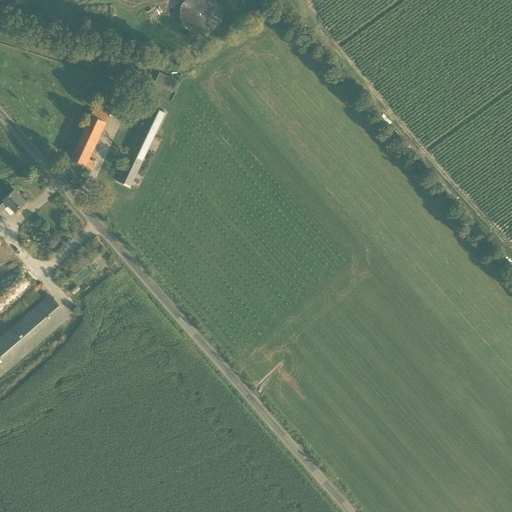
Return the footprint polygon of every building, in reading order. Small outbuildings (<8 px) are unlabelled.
[(128,0),(137,16),(166,0),(128,0)] [(183,4),(181,7),(180,10),(180,14),(180,17),(181,21),(182,24),(184,27),(187,29),(189,31),(193,33),(196,34),(200,34),(203,34),(206,33),(210,32),(213,30),(215,27),(217,25),(219,21),(220,18),(220,15),(220,11),(219,8),(218,4),(216,2),(214,0),(185,0),(185,1),(183,4)] [(96,106),(70,159),(91,169),(93,164),(88,161),(110,115),(112,112),(96,105),(96,106)] [(153,108),(123,173),(118,182),(130,187),(165,113),(153,108)] [(15,191),(5,199),(2,197),(0,198),(0,212),(0,213),(9,206),(14,212),(25,203),(15,191)] [(0,237),(0,262),(12,252),(0,237)] [(0,369),(0,368),(66,314),(50,295),(44,297),(39,291),(33,277),(21,261),(0,278),(0,300),(10,292),(19,289),(25,295),(21,298),(31,311),(0,336),(0,372),(7,367),(0,369)]
